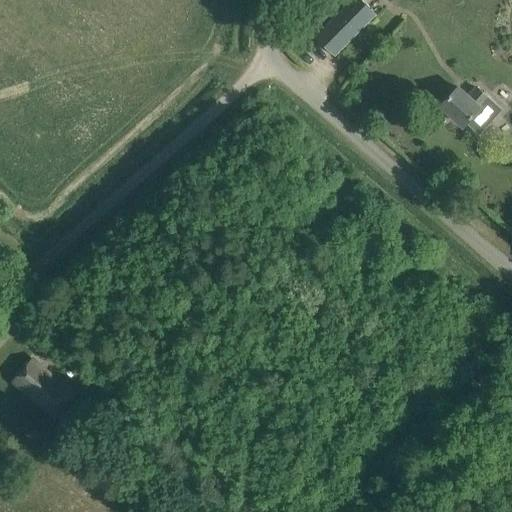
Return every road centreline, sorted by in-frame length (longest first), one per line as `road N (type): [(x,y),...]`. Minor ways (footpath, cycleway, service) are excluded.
road 1 (unclassified): [(511,280),(294,87),(272,54),(288,0)]
road 2 (unclassified): [(373,511),(511,334)]
